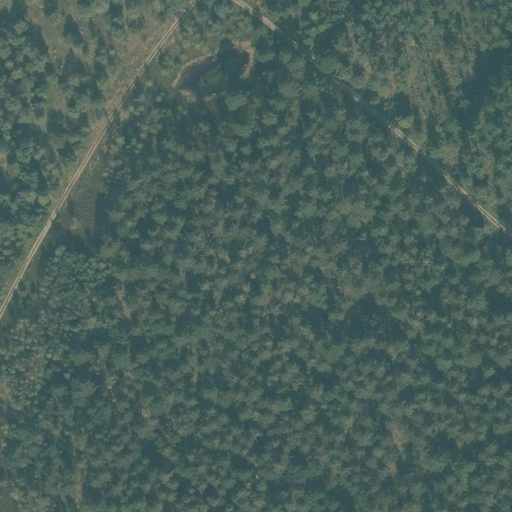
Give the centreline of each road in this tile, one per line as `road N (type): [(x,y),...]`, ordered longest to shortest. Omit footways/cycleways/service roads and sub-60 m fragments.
road 1 (track): [(475,208),(298,40),(237,0)]
road 2 (track): [(69,178),(198,0)]
road 3 (track): [(0,403),(175,511)]
road 4 (track): [(0,109),(63,159),(69,178),(49,214)]
